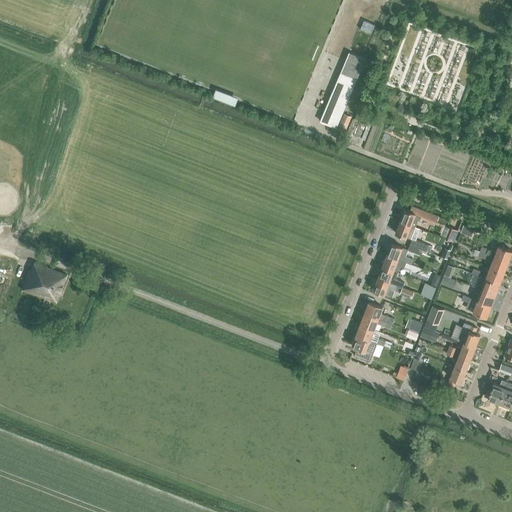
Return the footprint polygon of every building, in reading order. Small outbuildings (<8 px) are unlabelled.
[(363,19),(359,27),(369,33),(374,24),(363,19)] [(350,52),(337,83),(321,121),(337,127),(365,58),(350,52)] [(212,96),(235,104),(237,97),(215,88),(212,96)] [(410,102),(403,99),(398,110),(405,113),(410,102)] [(338,128),(341,129),(345,131),(351,116),(344,113),(338,128)] [(478,187),(494,187),(494,178),(491,178),(491,163),(476,164),(476,167),(469,167),(469,182),(478,182),(478,187)] [(405,208),(401,221),(416,227),(421,216),(437,222),(439,216),(412,205),(410,210),(405,208)] [(416,227),(401,221),(396,232),(407,237),(411,238),(416,227)] [(0,238),(17,239),(18,225),(0,225),(0,226),(0,238)] [(474,229),(464,226),(461,232),(472,236),(474,229)] [(446,238),(454,241),(458,230),(450,227),(446,238)] [(413,239),(410,244),(422,249),(426,250),(429,244),(413,239)] [(408,250),(403,248),(403,247),(392,243),(388,255),(412,264),(413,259),(406,256),(408,250)] [(422,249),(410,244),(408,250),(420,255),(422,249)] [(487,254),(495,257),(509,262),(511,254),(511,250),(499,245),(497,252),(482,246),(481,251),(487,254)] [(485,258),(487,254),(481,251),(476,249),(474,254),(485,258)] [(0,258),(0,260),(7,264),(11,255),(3,252),(0,258)] [(421,268),(412,264),(388,255),(383,267),(394,271),(395,271),(397,264),(419,273),(421,268)] [(438,260),(445,264),(448,258),(443,257),(440,255),(438,260)] [(491,268),(505,273),(509,262),(495,257),(491,268)] [(22,289),(40,296),(57,302),(67,275),(34,262),(31,271),(29,270),(22,289)] [(379,278),(403,287),(404,283),(395,279),(398,272),(395,271),(394,271),(383,267),(379,278)] [(505,273),(491,268),(486,278),(500,284),(505,273)] [(444,284),(447,286),(447,285),(450,278),(444,275),(441,283),(444,284)] [(482,289),(496,295),(500,284),(486,278),(481,276),(476,287),(482,289)] [(379,278),(374,290),(385,294),(392,297),(395,291),(400,292),(400,293),(412,298),(414,291),(403,287),(379,278)] [(436,287),(425,283),(420,295),(431,299),(436,287)] [(478,300),(492,306),(496,295),(482,289),(478,300)] [(461,300),(468,303),(472,293),(465,290),(461,300)] [(492,306),(478,300),(474,312),(488,317),(492,306)] [(393,323),(395,319),(381,314),(384,307),(370,302),(365,313),(379,318),(379,320),(385,322),(386,321),(393,323)] [(433,306),(428,321),(439,325),(445,310),(433,306)] [(361,324),(375,329),(379,320),(379,318),(365,313),(361,324)] [(413,331),(418,333),(422,323),(413,319),(409,330),(413,331)] [(386,321),(385,322),(384,326),(391,329),(393,323),(386,321)] [(465,343),(476,347),(481,335),(476,333),(478,328),(465,323),(458,340),(465,343)] [(357,335),(371,340),(375,329),(361,324),(357,335)] [(434,331),(425,328),(422,337),(436,342),(440,333),(434,331)] [(418,333),(413,331),(410,338),(416,340),(418,333)] [(378,343),(371,340),(357,335),(353,346),(358,348),(355,355),(370,361),(378,343)] [(465,343),(462,349),(457,347),(456,348),(450,345),(448,350),(472,359),(476,347),(465,343)] [(456,366),(467,370),(472,359),(448,350),(446,354),(453,357),(452,358),(458,360),(456,366)] [(420,360),(415,358),(411,369),(416,371),(420,360)] [(511,368),(502,364),(499,371),(511,375),(511,372),(511,371),(511,368)] [(467,370),(456,366),(449,383),(456,385),(458,380),(463,382),(467,370)] [(406,375),(399,372),(396,377),(404,380),(406,375)] [(489,399),(500,403),(508,382),(502,380),(500,386),(495,383),(489,399)] [(511,383),(508,382),(500,403),(511,407),(511,405),(511,383)] [(446,386),(443,393),(450,396),(453,389),(446,386)]
